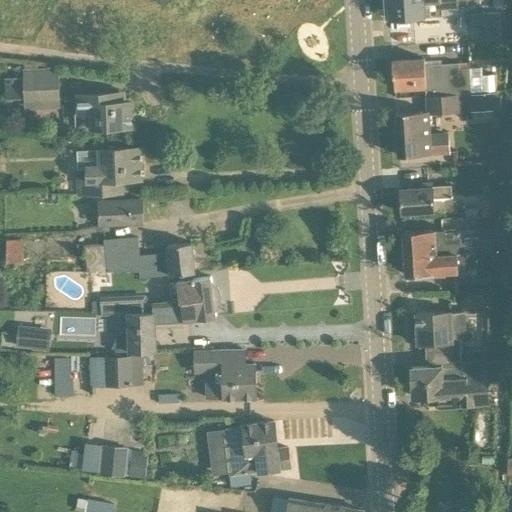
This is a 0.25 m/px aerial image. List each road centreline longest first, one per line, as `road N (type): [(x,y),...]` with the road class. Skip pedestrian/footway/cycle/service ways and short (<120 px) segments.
road 1 (tertiary): [(388,511),(358,89)]
road 2 (unclassified): [(358,89),(0,48)]
